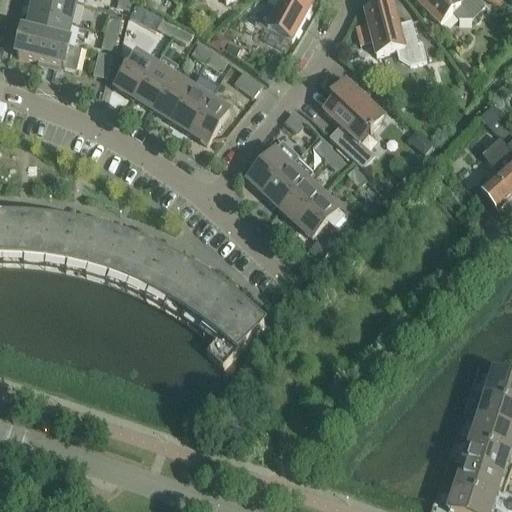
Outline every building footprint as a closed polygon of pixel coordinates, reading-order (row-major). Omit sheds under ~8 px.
[(75,8),(39,0),(35,0),(37,0),(32,20),(70,29),(75,8)] [(39,0),(75,8),(76,0),(39,0)] [(133,0),(120,0),(118,11),(130,14),(133,0)] [(150,0),(148,1),(146,6),(148,11),(153,13),(158,11),(160,6),(158,1),(156,0),(150,0)] [(221,0),(226,9),(241,0),(221,0)] [(271,36),(292,47),(313,10),(293,0),(286,0),(278,14),(266,8),(255,29),(270,37),(271,36)] [(459,24),(473,25),(485,13),(472,0),(470,0),(469,1),(467,0),(410,0),(441,31),(453,18),(459,24)] [(399,65),(410,72),(427,67),(422,49),(418,50),(412,27),(398,31),(393,10),(365,17),(377,62),(397,57),(399,65)] [(70,29),(32,20),(27,41),(27,42),(65,51),(65,50),(70,29)] [(118,41),(121,27),(109,24),(106,38),(118,41)] [(179,32),(166,26),(160,37),(173,44),(179,32)] [(185,50),(191,39),(179,32),(173,44),(185,50)] [(118,41),(106,38),(102,52),(115,55),(118,41)] [(217,39),(211,49),(221,55),(227,46),(217,39)] [(23,40),(17,63),(65,74),(77,76),(82,54),(65,50),(65,51),(27,42),(27,41),(23,40)] [(214,59),(201,52),(195,63),(207,70),(214,59)] [(113,62),(99,59),(94,81),(108,85),(113,62)] [(155,71),(136,59),(116,93),(135,104),(155,71)] [(219,78),(226,67),(214,59),(207,70),(219,78)] [(174,83),(155,71),(135,104),(153,116),(174,83)] [(262,93),(243,79),(234,90),(253,105),(262,93)] [(195,90),(194,89),(191,94),(174,83),(153,116),(172,127),(195,90)] [(363,175),(376,163),(357,145),(366,136),(371,140),(374,137),(373,136),(384,123),(346,88),(332,103),(334,106),(324,117),(340,132),(329,144),(363,175)] [(213,101),(195,90),(172,127),(190,139),(213,101)] [(190,139),(209,150),(229,117),(211,106),(214,102),(213,101),(190,139)] [(296,138),(304,128),(293,119),(285,129),(296,138)] [(334,157),(324,147),(315,156),(325,166),(334,157)] [(511,159),(507,154),(501,147),(483,163),(499,181),(511,195),(511,159)] [(291,172),(275,156),(248,185),(265,200),(291,172)] [(335,176),(344,167),(334,157),(325,166),(335,176)] [(310,183),(314,179),(298,164),(291,172),(265,200),(281,215),(310,183)] [(368,185),(359,175),(349,183),(359,194),(368,185)] [(511,203),(511,195),(499,181),(481,196),(498,216),(511,203)] [(326,198),(310,183),(281,215),(296,230),(326,198)] [(326,198),(296,230),(313,245),(328,229),(334,235),(346,223),(339,216),(323,202),(327,198),(326,198)] [(246,313),(227,298),(207,284),(187,272),(166,261),(144,251),(121,243),(98,236),(74,230),(51,227),(27,224),(3,224),(0,223),(0,269),(3,269),(24,270),(45,272),(66,275),(86,280),(106,286),(126,293),(146,302),(164,312),(182,323),(199,335),(215,348),(207,357),(223,372),(240,354),(264,330),(246,313)] [(511,409),(511,383),(494,378),(486,402),(511,409)] [(511,409),(486,402),(479,424),(511,435),(511,409)] [(511,435),(479,424),(471,447),(511,460),(511,435)] [(511,475),(511,460),(471,447),(464,470),(509,485),(511,475)] [(509,485),(464,470),(456,493),(501,508),(509,485)] [(500,511),(501,508),(456,493),(450,511),(500,511)]
